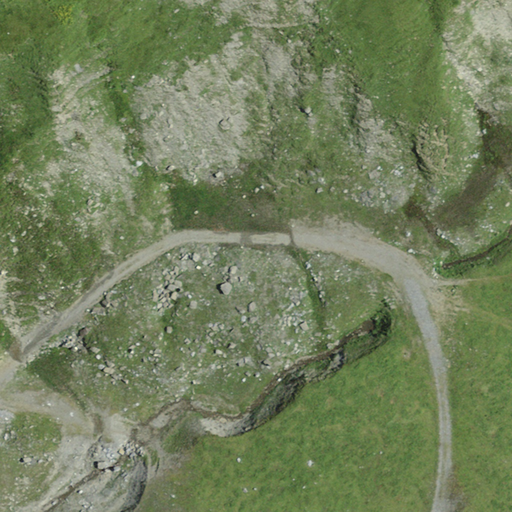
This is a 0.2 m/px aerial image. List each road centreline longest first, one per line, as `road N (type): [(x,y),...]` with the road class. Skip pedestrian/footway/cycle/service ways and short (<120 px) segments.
road 1 (track): [(393,268),(374,254),(312,237),(175,242),(139,257),(73,317),(38,329),(0,370)]
road 2 (track): [(438,511),(444,410),(437,359),(426,315),(393,268)]
